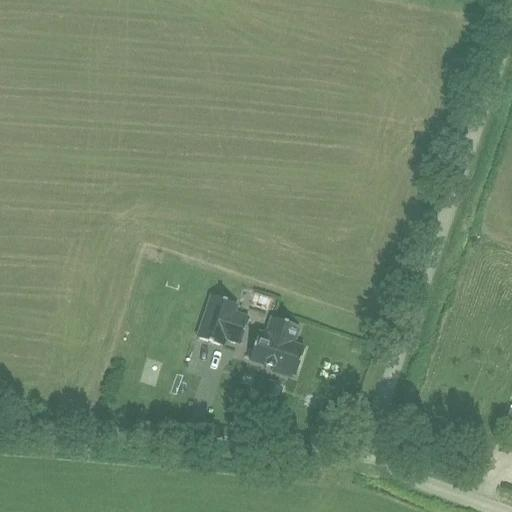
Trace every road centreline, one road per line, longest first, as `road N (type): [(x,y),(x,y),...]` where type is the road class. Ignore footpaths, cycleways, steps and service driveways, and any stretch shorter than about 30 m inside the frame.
road 1 (unclassified): [(499,511),(383,470),(369,459),(369,441),(511,18)]
road 2 (track): [(369,459),(0,424)]
